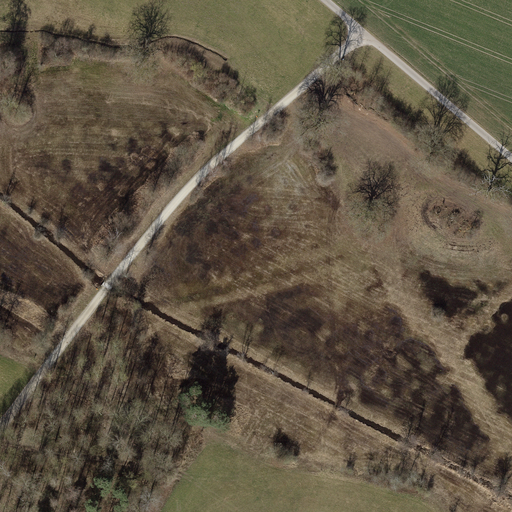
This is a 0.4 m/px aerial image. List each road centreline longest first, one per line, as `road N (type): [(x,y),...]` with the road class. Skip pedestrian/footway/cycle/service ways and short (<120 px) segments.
road 1 (track): [(0,428),(182,189),(361,32)]
road 2 (track): [(361,32),(511,158)]
